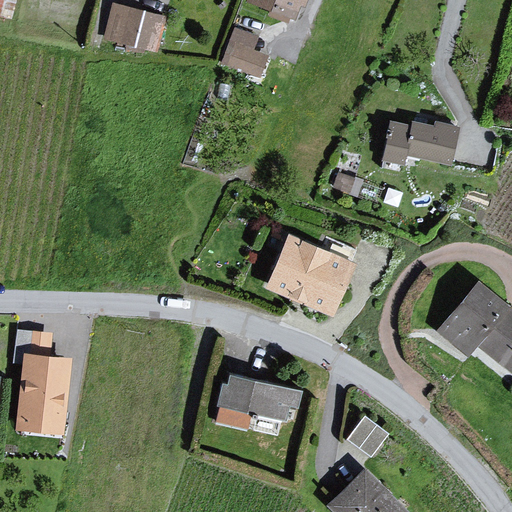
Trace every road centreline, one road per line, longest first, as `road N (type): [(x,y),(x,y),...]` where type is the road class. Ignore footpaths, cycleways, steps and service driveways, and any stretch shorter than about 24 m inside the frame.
road 1 (residential): [(0,302),(118,303),(224,321),(343,364),(425,424),(506,511)]
road 2 (unknown): [(409,412),(414,388),(388,336),(392,295),(405,274),(440,253),(486,255),(511,269)]
